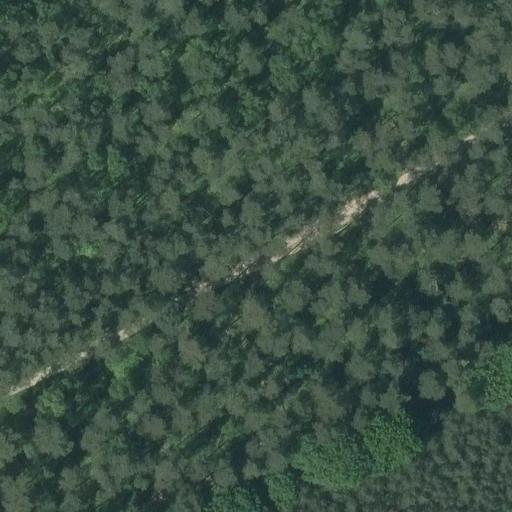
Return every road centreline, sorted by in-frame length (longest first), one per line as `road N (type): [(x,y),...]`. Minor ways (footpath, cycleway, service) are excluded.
road 1 (track): [(511,111),(0,388)]
road 2 (track): [(215,511),(511,356)]
